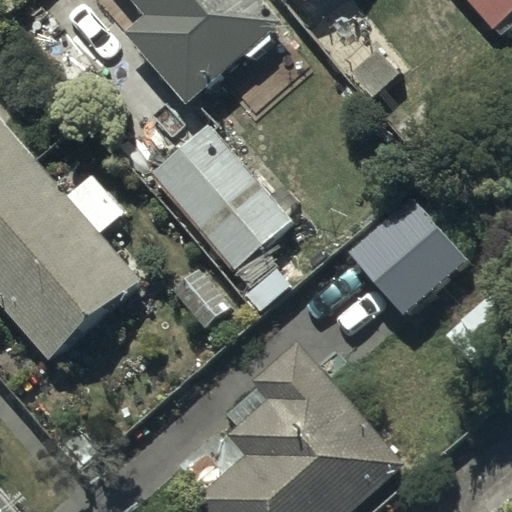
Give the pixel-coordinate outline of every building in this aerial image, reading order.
[(263,0),(127,0),(145,19),(124,39),(189,111),(246,60),(251,65),(275,43),(269,37),(284,23),(263,0)] [(511,0),(465,0),(494,34),(511,18),(511,0)] [(0,121),(0,311),(2,310),(50,364),(140,284),(0,121)] [(211,129),(152,180),(251,293),(275,271),(261,254),(295,225),(211,129)] [(474,263),(417,201),(355,256),(412,319),(474,263)] [(203,270),(172,294),(204,334),(234,309),(203,270)] [(246,460),(196,504),(202,511),(360,511),(407,472),(300,349),(250,392),(256,398),(231,420),(239,430),(229,440),(246,460)] [(150,432),(170,457),(216,420),(196,395),(150,432)]
